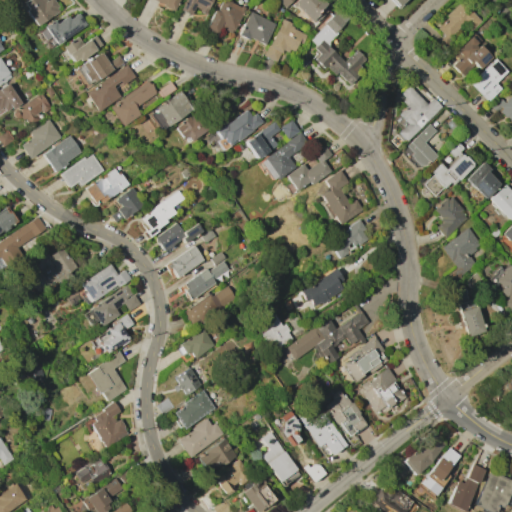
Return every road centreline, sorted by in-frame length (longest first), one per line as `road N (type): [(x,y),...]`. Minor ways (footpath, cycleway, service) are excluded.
road 1 (tertiary): [(101,0),(165,50),(303,97),(359,141),(391,194),(403,233),(406,301),(424,364),(454,406),(511,443)]
road 2 (residential): [(0,163),(36,198),(127,246),(141,263),(158,308),(145,417),(165,476),(188,506)]
road 3 (residential): [(357,0),(511,158)]
road 4 (tertiary): [(305,511),(446,397)]
road 5 (residential): [(439,0),(397,42),(378,111),(359,141)]
